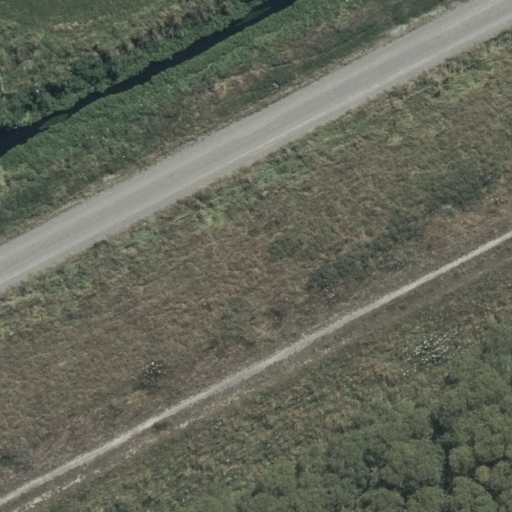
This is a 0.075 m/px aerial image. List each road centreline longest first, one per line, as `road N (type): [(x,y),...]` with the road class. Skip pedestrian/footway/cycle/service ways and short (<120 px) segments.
road 1 (unclassified): [(511,0),(0,263)]
road 2 (track): [(511,248),(13,511)]
